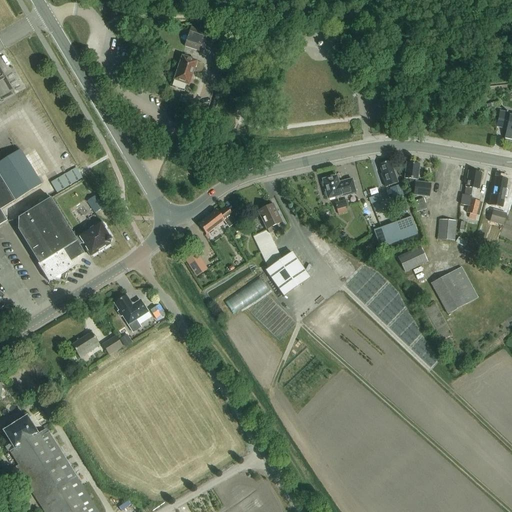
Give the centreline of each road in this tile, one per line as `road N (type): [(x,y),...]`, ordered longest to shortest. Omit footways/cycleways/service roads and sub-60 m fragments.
road 1 (tertiary): [(511,163),(419,147),(368,149),(265,170),(165,219)]
road 2 (residential): [(300,511),(137,257)]
road 3 (tertiary): [(165,219),(36,0)]
road 4 (tertiary): [(0,344),(137,257)]
